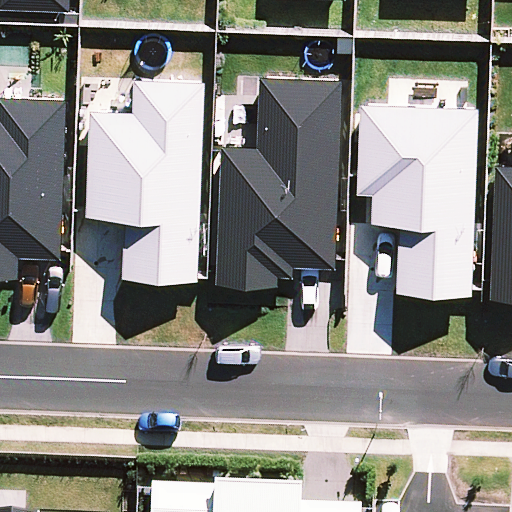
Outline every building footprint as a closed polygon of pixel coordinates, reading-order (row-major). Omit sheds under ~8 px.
[(134,72),(133,103),(90,101),(86,208),(125,209),(123,268),(291,274),(291,259),(338,261),(345,73),(259,70),(256,139),(219,138),(214,265),(201,265),(208,74),(134,72)] [(61,250),(68,91),(0,88),(0,266),(19,268),(20,248),(61,250)] [(371,187),(370,216),(399,216),(397,284),(475,286),(480,98),(360,95),(358,187),(371,187)] [(511,154),(494,154),(489,286),(511,287),(511,154)] [(357,511),(358,510),(296,507),(297,494),(149,488),(147,511),(357,511)]
